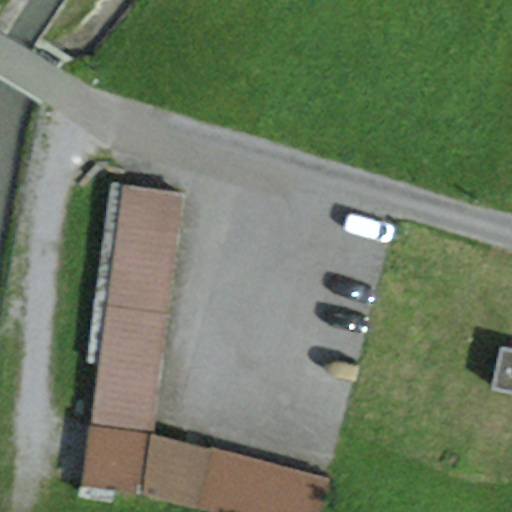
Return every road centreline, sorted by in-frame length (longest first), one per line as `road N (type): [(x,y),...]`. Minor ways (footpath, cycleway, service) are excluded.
road 1 (tertiary): [(0,57),(128,126),(275,175),(511,232)]
road 2 (track): [(85,106),(53,161),(25,511)]
